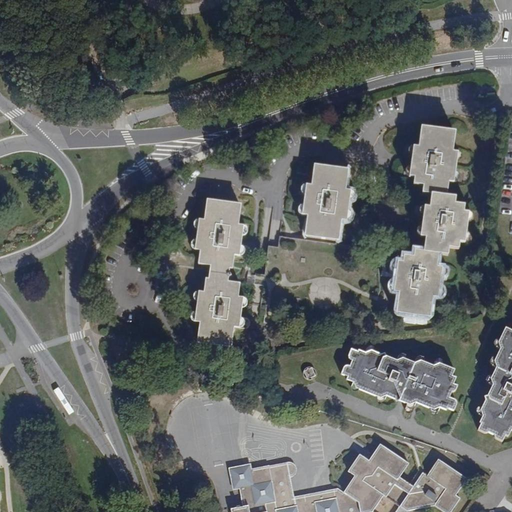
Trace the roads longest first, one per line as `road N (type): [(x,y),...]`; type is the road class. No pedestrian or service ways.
road 1 (residential): [(238,125),(394,73),(508,55)]
road 2 (residential): [(118,459),(76,336),(76,223)]
road 3 (residential): [(0,294),(118,459)]
road 4 (residential): [(238,125),(41,143)]
road 5 (residential): [(76,223),(144,171),(238,125)]
